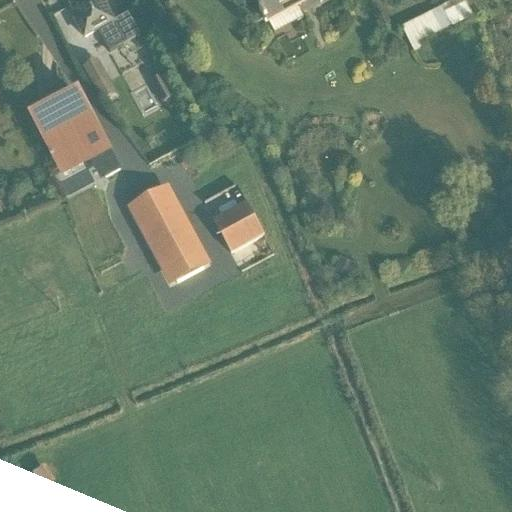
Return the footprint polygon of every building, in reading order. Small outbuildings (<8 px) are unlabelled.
[(116,22),(104,0),(79,0),(71,5),(78,19),(75,21),(86,41),(99,34),(109,53),(141,36),(130,14),(116,22)] [(251,0),(267,28),(270,27),(274,34),(304,19),(299,9),(317,0),(251,0)] [(464,0),(403,23),(411,46),(476,22),(468,0),(464,0)] [(66,12),(55,18),(62,31),(73,25),(66,12)] [(99,62),(86,69),(105,105),(118,98),(99,62)] [(154,82),(165,104),(177,98),(165,76),(154,82)] [(79,93),(31,118),(63,178),(86,165),(97,185),(121,172),(79,93)] [(206,205),(215,221),(248,203),(240,187),(206,205)] [(174,193),(131,216),(172,294),(216,271),(174,193)] [(253,211),(218,230),(233,258),(268,240),(253,211)]
